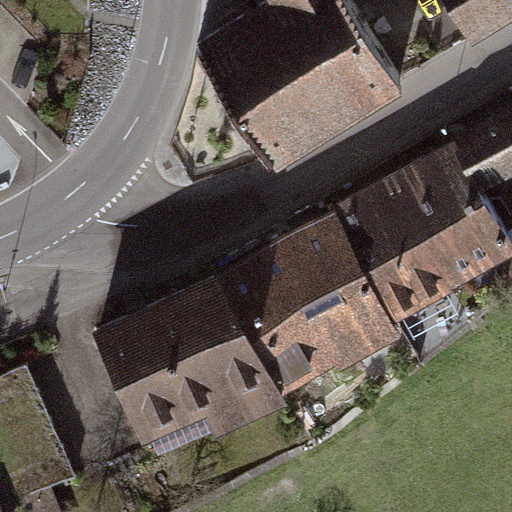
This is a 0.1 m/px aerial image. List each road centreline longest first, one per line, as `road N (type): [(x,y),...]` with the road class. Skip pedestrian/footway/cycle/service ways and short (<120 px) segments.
road 1 (residential): [(81,189),(99,217),(137,225),(224,208),(511,42)]
road 2 (tertiary): [(81,189),(145,111),(175,0)]
road 3 (residential): [(0,315),(52,295),(81,189)]
